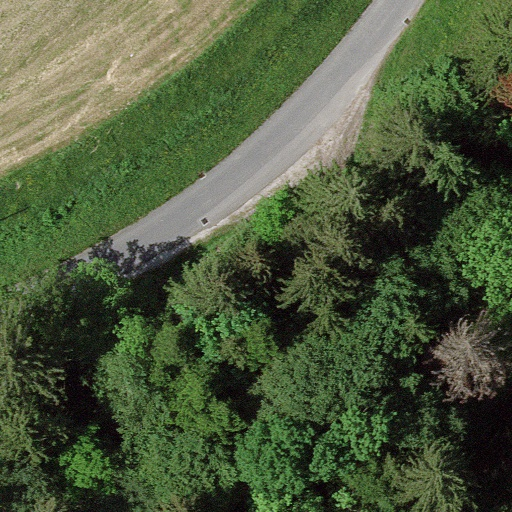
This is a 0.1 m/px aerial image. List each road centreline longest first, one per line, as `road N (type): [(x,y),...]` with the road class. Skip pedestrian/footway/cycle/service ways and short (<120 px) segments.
road 1 (track): [(0,432),(110,369),(310,229),(348,165),(333,82)]
road 2 (unclassified): [(398,0),(333,82),(237,179),(125,254),(0,310)]
